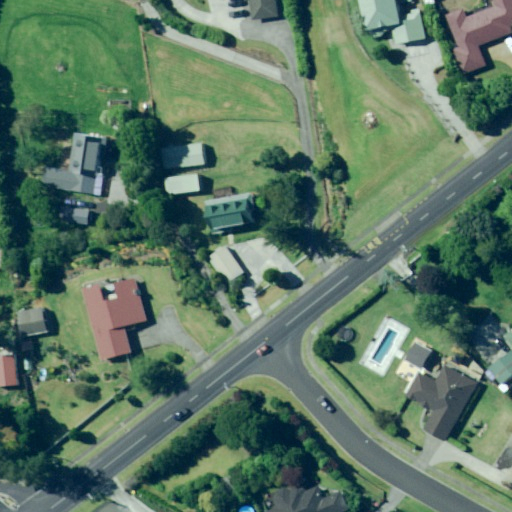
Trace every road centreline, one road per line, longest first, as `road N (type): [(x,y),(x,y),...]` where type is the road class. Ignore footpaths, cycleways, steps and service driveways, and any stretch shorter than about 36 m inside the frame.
road 1 (unclassified): [(266,339),(511,146)]
road 2 (unclassified): [(43,511),(266,339)]
road 3 (residential): [(470,511),(346,432),(266,339)]
